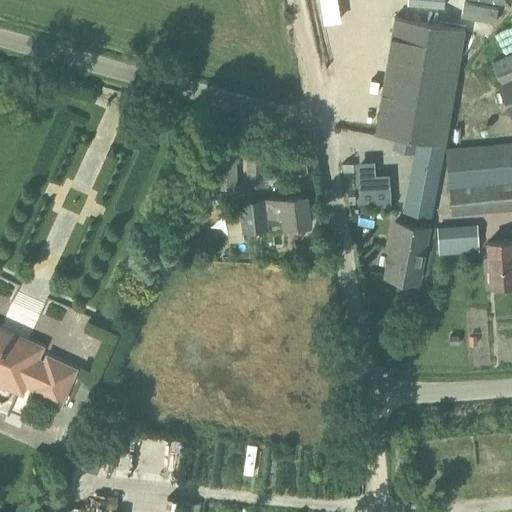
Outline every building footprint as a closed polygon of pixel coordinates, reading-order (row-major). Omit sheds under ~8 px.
[(462,0),(461,8),(489,11),(490,0),(462,0)] [(396,17),(376,133),(395,137),(393,147),(414,152),(417,140),(446,145),(466,29),(396,17)] [(511,58),(495,66),(502,84),(498,86),(511,119),(511,58)] [(417,141),(402,214),(437,219),(441,201),(436,200),(442,171),(444,146),(417,141)] [(452,149),(447,149),(449,190),(451,189),(511,183),(511,143),(476,147),(452,149)] [(237,149),(217,149),(218,190),(238,189),(237,149)] [(265,150),(246,150),(248,188),(270,188),(269,174),(266,174),(265,150)] [(375,160),(357,161),(359,204),(376,203),(377,206),(391,208),(389,173),(376,174),(375,160)] [(511,183),(451,189),(453,217),(511,211),(511,183)] [(263,200),(241,203),(244,232),(311,224),(308,195),(263,200)] [(396,221),(385,276),(419,283),(430,227),(396,221)] [(478,225),(439,228),(439,255),(468,254),(467,245),(479,245),(478,225)] [(511,241),(489,243),(492,286),(511,285),(511,241)] [(511,329),(511,318),(490,319),(490,339),(511,339),(511,329)] [(0,379),(21,389),(24,381),(35,386),(33,390),(59,402),(73,370),(48,358),(45,364),(34,359),(39,348),(19,339),(17,343),(3,337),(2,332),(0,330),(0,379)] [(467,432),(467,452),(476,451),(476,431),(467,432)] [(426,446),(426,465),(435,465),(434,446),(426,446)]
